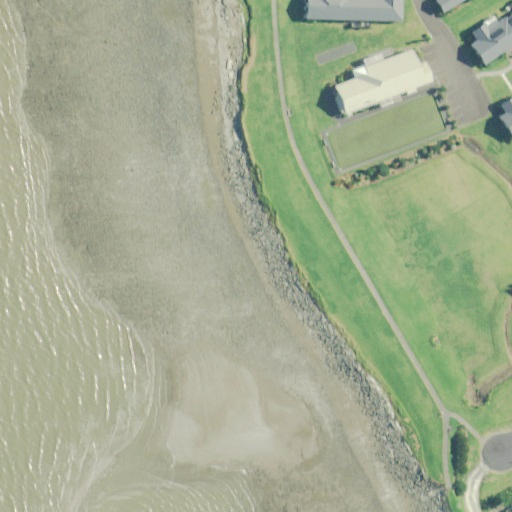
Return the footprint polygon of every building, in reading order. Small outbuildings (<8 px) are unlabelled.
[(303,0),(303,18),(399,21),(399,0),(303,0)] [(433,0),(441,12),(460,0),(433,0)] [(469,45),(482,64),(511,43),(511,13),(503,20),(502,18),(495,23),(493,20),(484,26),(482,24),(470,33),(475,41),(469,45)] [(316,56),(319,65),(356,51),(352,43),(316,56)] [(332,86),(342,113),(429,81),(422,62),(415,65),(410,50),(363,68),(365,74),(332,86)] [(511,97),(500,105),(505,113),(498,117),(511,136),(511,135),(511,97)]
